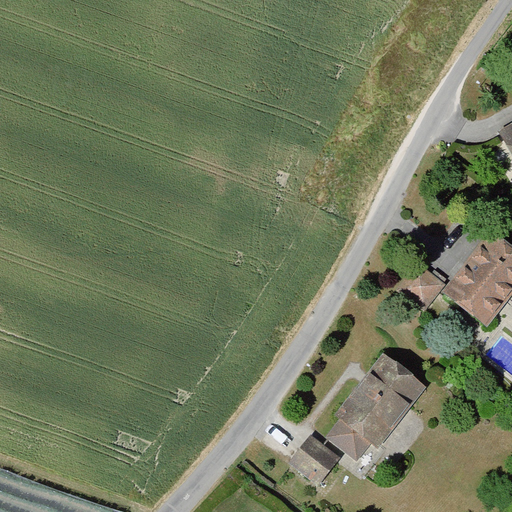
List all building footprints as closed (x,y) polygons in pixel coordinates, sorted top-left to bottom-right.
[(511,126),(495,136),(511,167),(511,126)] [(440,298),(485,332),(511,296),(511,258),(485,238),(440,298)] [(396,298),(418,315),(440,287),(418,270),(396,298)] [(377,360),(314,442),(350,470),(366,450),(374,457),(422,395),(377,360)] [(337,471),(302,443),(278,472),(313,500),(337,471)]
